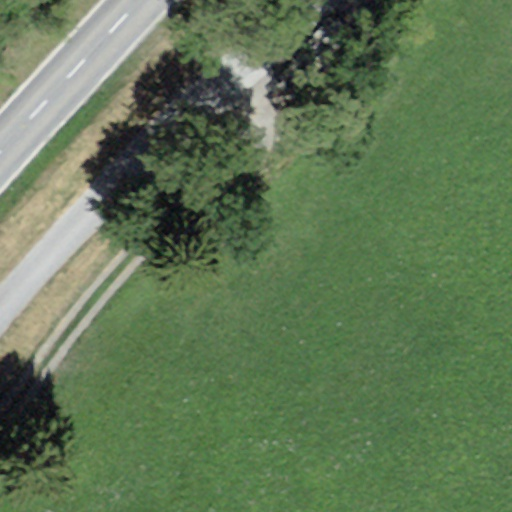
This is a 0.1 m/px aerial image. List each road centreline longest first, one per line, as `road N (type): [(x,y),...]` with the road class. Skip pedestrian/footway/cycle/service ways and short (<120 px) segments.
road 1 (track): [(239,66),(253,128),(76,316),(0,441)]
road 2 (unclassified): [(0,313),(298,0)]
road 3 (tertiary): [(0,149),(136,0)]
